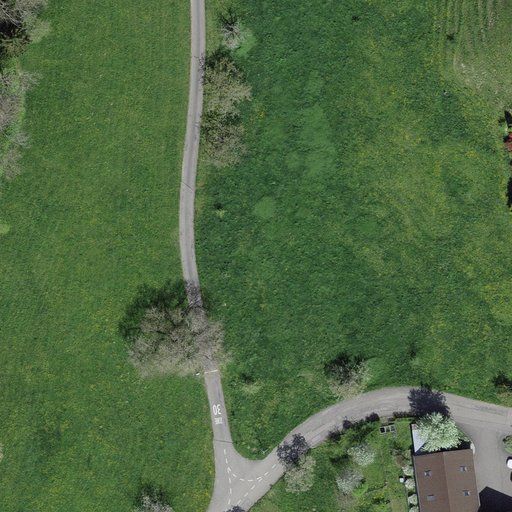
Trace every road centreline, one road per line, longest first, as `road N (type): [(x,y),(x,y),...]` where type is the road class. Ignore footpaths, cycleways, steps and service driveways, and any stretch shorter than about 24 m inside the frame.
road 1 (unclassified): [(236,494),(194,299),(187,207),(194,0)]
road 2 (residential): [(236,494),(318,431),(378,401),(511,420)]
